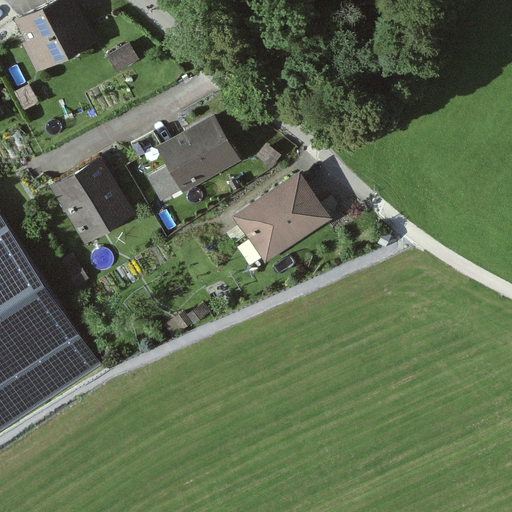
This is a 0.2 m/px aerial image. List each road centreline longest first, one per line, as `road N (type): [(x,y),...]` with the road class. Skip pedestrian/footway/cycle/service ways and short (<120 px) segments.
road 1 (residential): [(374,198),(143,0)]
road 2 (track): [(297,129),(375,113),(399,96),(438,0)]
